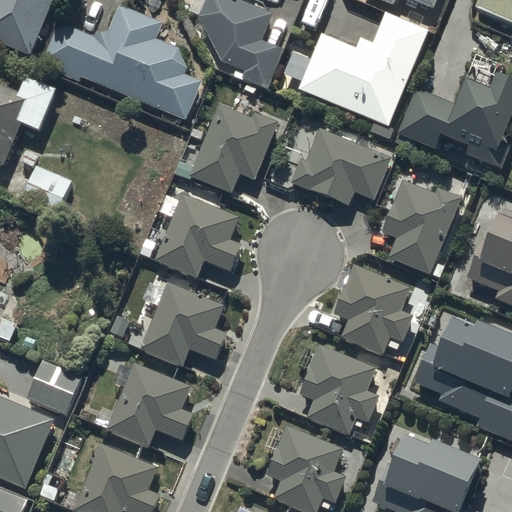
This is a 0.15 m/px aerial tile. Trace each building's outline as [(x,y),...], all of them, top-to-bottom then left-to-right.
[(0,0),(0,45),(33,60),(58,0),(0,0)] [(244,82),(268,92),(285,53),(264,44),(275,17),(235,0),(209,0),(201,20),(223,65),(247,75),(244,82)] [(399,0),(405,0),(435,12),(440,0),(374,0),(396,9),(399,0)] [(511,0),(483,0),(478,14),(511,27),(511,0)] [(83,80),(187,124),(204,85),(187,78),(189,72),(181,51),(158,42),(165,27),(122,8),(111,34),(97,40),(61,25),(43,68),(82,84),(83,80)] [(301,93),(391,130),(431,34),(388,16),(375,47),(362,42),(358,52),(324,38),(301,93)] [(0,168),(6,171),(25,128),(42,135),(59,94),(28,81),(22,97),(0,88),(0,168)] [(468,160),(504,174),(511,152),(511,146),(507,144),(511,131),(511,85),(500,81),(495,92),(467,81),(457,107),(418,92),(400,137),(438,153),(443,140),(471,152),(468,160)] [(192,180),(235,197),(242,178),(257,184),(281,126),(256,116),(254,121),(222,108),(192,180)] [(293,187),(351,210),(357,197),(376,204),(394,162),(322,133),(309,166),(303,163),(293,187)] [(24,165),(35,170),(39,159),(28,155),(24,165)] [(60,216),(74,184),(38,169),(25,201),(60,216)] [(391,262),(432,279),(464,202),(440,192),(438,198),(405,185),(384,236),(399,242),(391,262)] [(158,265),(199,282),(206,265),(233,276),(244,248),(233,244),(242,221),(185,198),(158,265)] [(511,225),(503,222),(493,247),(486,244),(470,282),(500,295),(497,303),(511,308),(511,225)] [(404,315),(413,292),(356,269),(336,318),(351,324),(343,342),(386,360),(393,342),(405,347),(416,320),(404,315)] [(143,353),(185,371),(192,354),(218,364),(229,338),(218,333),(227,310),(170,286),(143,353)] [(0,340),(12,345),(19,328),(0,319),(0,340)] [(480,431),(511,444),(511,342),(481,329),(478,336),(457,327),(446,353),(433,348),(417,387),(444,398),(441,405),(483,422),(480,431)] [(309,422),(352,439),(359,423),(371,427),(381,400),(369,395),(379,372),(321,349),(302,399),(316,405),(309,422)] [(29,403),(68,418),(84,380),(45,364),(29,403)] [(109,434),(151,452),(159,434),(185,445),(196,418),(184,414),(194,391),(137,367),(109,434)] [(0,481),(28,493),(57,423),(0,399),(0,481)] [(322,511),(326,503),(338,508),(349,481),(337,476),(346,453),(289,430),(269,480),(283,486),(276,503),(297,511),(322,511)] [(470,511),(469,511),(486,469),(437,448),(434,454),(410,443),(398,471),(391,468),(375,507),(388,511),(470,511)] [(77,511),(157,511),(162,499),(151,495),(161,472),(104,448),(77,511)] [(0,511),(26,511),(30,504),(0,491),(0,511)]
